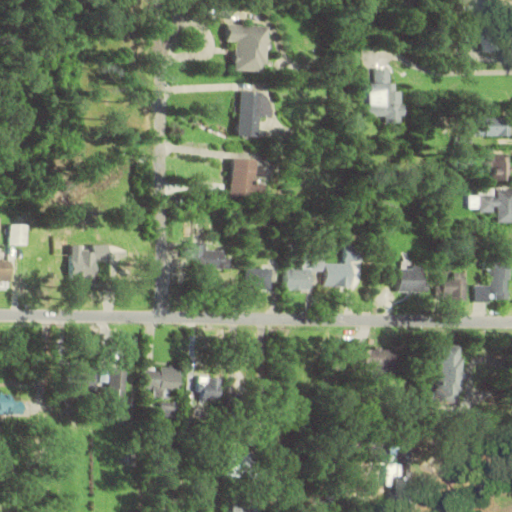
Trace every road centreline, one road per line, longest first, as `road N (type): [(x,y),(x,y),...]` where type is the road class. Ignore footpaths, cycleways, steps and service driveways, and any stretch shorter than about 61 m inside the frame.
road 1 (residential): [(0,316),(511,323)]
road 2 (residential): [(163,317),(160,64)]
road 3 (residential): [(160,64),(178,17),(167,0),(153,11),(160,64)]
